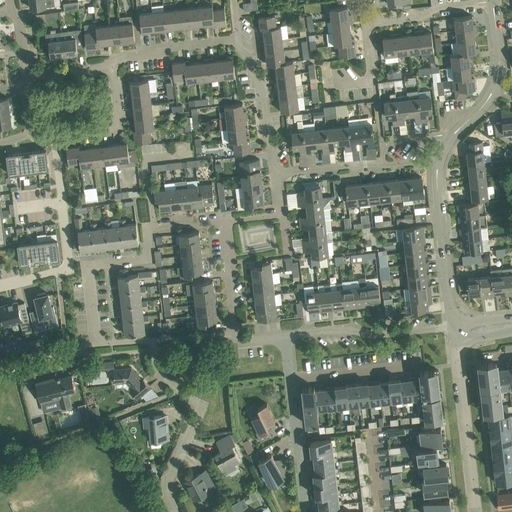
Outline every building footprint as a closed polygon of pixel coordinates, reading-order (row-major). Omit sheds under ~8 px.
[(54,0),(29,0),(31,8),(55,5),(54,0)] [(243,3),(244,10),(259,9),(257,0),(250,0),(251,2),(243,3)] [(64,3),(65,10),(80,9),(79,1),(64,3)] [(212,5),(200,6),(202,24),(209,24),(210,26),(214,26),(212,5)] [(200,6),(188,8),(191,28),(195,28),(195,25),(202,24),(200,6)] [(348,6),(330,8),(332,20),(352,18),(351,13),(349,13),(348,6)] [(188,8),(177,9),(179,27),(185,26),(186,29),(191,28),(188,8)] [(227,24),(225,8),(213,10),(214,26),(227,24)] [(179,27),(177,9),(165,10),(167,31),(171,30),(171,28),(179,27)] [(165,10),(152,12),(155,30),(162,29),(162,32),(167,31),(165,10)] [(46,13),(47,19),(60,18),(59,11),(46,13)] [(155,30),(152,12),(140,13),(142,34),(148,33),(147,31),(155,30)] [(259,16),(261,28),(277,26),(276,14),(259,16)] [(455,18),(456,29),(476,27),(476,23),(473,23),(472,16),(455,18)] [(120,18),(121,24),(123,44),(128,44),(127,41),(135,40),(132,17),(120,18)] [(352,18),(332,20),(333,32),(351,30),(350,23),(352,23),(352,18)] [(121,24),(109,25),(111,43),(118,42),(118,45),(123,44),(121,24)] [(97,27),(97,31),(99,47),(104,46),(104,44),(111,43),(109,25),(97,27)] [(264,33),(265,40),(283,38),(281,25),(277,26),(261,28),(261,33),(264,33)] [(456,29),(457,41),(475,39),(474,33),(477,32),(476,27),(456,29)] [(81,29),(62,31),(63,40),(64,55),(78,53),(76,41),(83,41),(81,29)] [(333,32),(327,33),(328,45),(339,44),(355,42),(354,37),(352,37),(351,30),(333,32)] [(423,30),(419,31),(421,51),(433,50),(431,32),(424,33),(423,30)] [(64,55),(63,40),(62,31),(45,33),(47,49),(50,48),(51,56),(64,55)] [(97,31),(85,32),(87,48),(99,47),(97,31)] [(414,34),(407,35),(409,53),(421,51),(419,31),(414,31),(414,34)] [(400,33),(395,34),(397,54),(409,53),(407,35),(400,36),(400,33)] [(397,54),(395,34),(390,34),(391,37),(383,38),(385,55),(397,54)] [(263,48),(264,52),(284,50),(283,38),(265,40),(266,47),(263,48)] [(457,41),(459,53),(471,52),(471,53),(479,52),(479,47),(476,47),(475,39),(457,41)] [(355,42),(339,44),(339,47),(340,56),(356,54),(355,46),(355,42)] [(268,64),(276,64),(286,61),(284,50),(264,52),(264,57),(267,57),(268,64)] [(451,54),(453,66),(470,64),(469,57),(472,57),(471,53),(471,52),(459,53),(451,54)] [(228,59),(221,60),(223,77),(235,76),(233,56),(228,56),(228,59)] [(204,62),(197,62),(199,80),(211,79),(209,58),(204,59),(204,62)] [(213,58),(209,58),(211,79),(223,77),(221,60),(214,60),(213,58)] [(274,71),(274,75),(295,73),(294,60),(286,61),(276,64),(277,70),(274,71)] [(174,79),(187,77),(185,61),(172,63),(174,79)] [(185,61),(187,77),(187,82),(199,80),(197,62),(190,63),(189,61),(185,61)] [(454,78),(458,78),(474,76),(474,72),(471,72),(470,64),(453,66),(454,78)] [(439,69),(432,70),(432,72),(433,76),(434,82),(441,81),(439,69)] [(278,80),(278,87),(297,85),(295,73),(274,75),(275,80),(278,80)] [(474,76),(458,78),(460,88),(455,88),(456,98),(471,97),(470,89),(476,89),(474,76)] [(131,86),(132,93),(150,91),(149,79),(128,82),(129,87),(131,86)] [(434,82),(433,82),(435,96),(436,95),(439,95),(445,94),(443,81),(441,81),(434,82)] [(277,95),(277,99),(298,97),(297,85),(278,87),(279,94),(277,95)] [(131,101),(131,106),(152,103),(150,91),(132,93),(133,101),(131,101)] [(391,101),(385,102),(386,117),(393,116),(394,125),(399,124),(396,93),(390,94),(391,101)] [(419,97),(422,121),(427,121),(426,112),(432,112),(431,96),(419,97)] [(0,112),(10,111),(8,97),(0,98),(0,112)] [(298,97),(277,99),(278,104),(280,104),(281,111),(300,109),(298,97)] [(419,97),(408,99),(410,114),(415,114),(416,122),(422,121),(419,97)] [(408,99),(396,100),(399,124),(405,123),(404,115),(410,114),(408,99)] [(134,110),(135,118),(153,115),(152,103),(131,106),(132,110),(134,110)] [(226,105),(227,117),(247,115),(246,110),(244,110),(243,103),(226,105)] [(336,105),(337,113),(347,112),(346,104),(336,105)] [(10,111),(0,112),(0,126),(12,125),(10,111)] [(496,136),(511,134),(511,111),(501,113),(502,121),(494,122),(496,136)] [(134,130),(150,128),(154,128),(153,115),(135,118),(136,125),(133,125),(134,130)] [(227,117),(229,129),(246,127),(245,120),(248,119),(247,115),(227,117)] [(372,123),(361,125),(363,140),(368,139),(369,148),(375,147),(373,131),(372,123)] [(350,126),(352,150),(357,149),(356,141),(363,140),(361,125),(350,126)] [(350,126),(338,127),(340,143),(345,142),(346,150),(352,150),(350,126)] [(230,141),(250,139),(249,134),(247,134),(246,127),(229,129),(230,141)] [(338,127),(327,128),(330,152),(335,152),(334,143),(340,143),(338,127)] [(150,128),(134,130),(135,142),(151,140),(150,128)] [(327,128),(316,130),(317,145),(323,145),(324,153),(330,152),(327,128)] [(316,130),(304,131),(307,155),(312,154),(311,146),(317,145),(316,130)] [(307,155),(304,131),(289,133),(290,143),(293,143),(294,148),(300,147),(301,155),(307,155)] [(250,139),(230,141),(227,142),(229,154),(251,151),(250,139)] [(122,143),(115,144),(117,162),(118,167),(137,164),(136,149),(129,150),(127,140),(122,140),(122,143)] [(463,158),(464,164),(485,162),(482,141),(470,143),(471,151),(467,151),(468,158),(463,158)] [(107,142),(103,143),(105,163),(117,162),(115,144),(108,145),(107,142)] [(98,146),(91,147),(94,165),(105,163),(103,143),(98,143),(98,146)] [(201,145),(196,145),(197,157),(206,156),(205,144),(201,145)] [(79,146),(81,162),(82,172),(90,171),(90,165),(94,165),(91,147),(84,148),(84,145),(79,146)] [(69,163),(81,162),(79,146),(67,147),(69,163)] [(46,150),(36,151),(39,170),(48,169),(46,150)] [(36,151),(27,152),(29,171),(39,170),(36,151)] [(27,152),(17,153),(19,173),(29,171),(27,152)] [(17,153),(7,154),(10,174),(19,173),(17,153)] [(260,159),(240,161),(242,176),(250,175),(250,171),(261,170),(260,159)] [(465,176),(470,176),(486,174),(485,162),(464,164),(468,164),(469,170),(465,170),(465,176)] [(250,175),(242,176),(243,186),(252,185),(251,182),(262,181),(261,170),(250,171),(250,175)] [(466,182),(466,188),(487,186),(486,174),(470,176),(470,182),(466,182)] [(422,177),(411,178),(414,197),(424,195),(422,177)] [(411,178),(401,179),(403,198),(414,197),(411,178)] [(401,179),(390,180),(392,199),(403,198),(401,179)] [(298,194),(298,199),(322,197),(321,185),(323,181),(323,180),(302,183),(302,184),(305,187),(306,193),(298,194)] [(390,180),(379,182),(382,200),(392,199),(390,180)] [(252,185),(243,186),(244,197),(253,196),(252,193),(263,191),(262,181),(251,182),(252,185)] [(379,182),(368,183),(371,202),(382,200),(379,182)] [(368,183),(358,184),(360,203),(371,202),(368,183)] [(508,183),(500,184),(501,196),(509,195),(508,187),(508,183)] [(212,184),(198,186),(199,194),(202,194),(203,205),(215,204),(212,184)] [(360,203),(358,184),(346,185),(348,204),(360,203)] [(487,186),(466,188),(471,188),(472,194),(467,194),(468,200),(495,197),(494,185),(487,186)] [(198,186),(187,187),(188,196),(192,195),(193,206),(203,205),(202,194),(199,194),(198,186)] [(187,187),(176,188),(177,197),(181,196),(182,207),(193,206),(192,195),(188,196),(187,187)] [(140,188),(121,191),(121,197),(140,195),(140,188)] [(176,188),(165,189),(166,198),(170,198),(171,208),(182,207),(181,196),(177,197),(176,188)] [(165,189),(155,190),(156,202),(159,202),(160,210),(171,208),(170,198),(166,198),(165,189)] [(253,196),(244,197),(245,208),(257,207),(256,203),(264,202),(263,191),(252,193),(253,196)] [(322,197),(298,199),(299,205),(307,204),(308,210),(323,208),(323,207),(332,196),(322,197)] [(462,210),(463,216),(486,213),(484,201),(457,204),(458,210),(462,210)] [(301,222),(325,219),(331,219),(330,208),(323,208),(308,210),(308,216),(300,217),(301,222)] [(460,228),(460,229),(487,226),(486,213),(463,216),(459,216),(459,222),(464,222),(464,228),(460,228)] [(405,215),(406,223),(414,223),(413,214),(405,215)] [(79,241),(73,241),(75,250),(94,249),(91,229),(83,230),(81,217),(75,218),(77,231),(78,231),(79,241)] [(125,219),(120,220),(120,225),(123,245),(139,243),(136,223),(126,224),(125,219)] [(310,227),(310,233),(326,231),(325,219),(301,222),(301,228),(310,227)] [(111,221),(105,222),(106,227),(108,247),(123,245),(120,225),(112,226),(111,221)] [(97,223),(91,224),(91,229),(94,249),(108,247),(106,227),(97,228),(97,223)] [(403,228),(404,240),(420,238),(425,237),(424,225),(403,228)] [(466,240),(488,237),(487,226),(460,229),(461,234),(465,234),(466,240)] [(303,245),(327,242),(333,241),(332,230),(326,231),(310,233),(311,239),(303,240),(303,245)] [(199,231),(180,234),(181,245),(190,244),(189,240),(200,239),(199,231)] [(404,240),(406,252),(422,250),(421,244),(426,243),(425,237),(420,238),(404,240)] [(488,237),(466,240),(461,240),(462,246),(466,246),(467,252),(489,250),(488,237)] [(57,239),(47,241),(50,260),(60,259),(57,239)] [(190,244),(181,245),(182,255),(191,254),(190,251),(201,250),(200,239),(189,240),(190,244)] [(47,241),(38,242),(40,261),(50,260),(47,241)] [(38,242),(28,243),(31,262),(40,261),(38,242)] [(327,242),(303,245),(304,250),(312,250),(313,256),(329,254),(327,242)] [(28,243),(18,244),(21,264),(31,262),(28,243)] [(505,248),(496,249),(497,257),(506,256),(505,248)] [(406,252),(407,264),(423,262),(422,256),(427,255),(426,249),(422,250),(406,252)] [(191,254),(182,255),(183,266),(192,265),(192,262),(203,260),(201,250),(190,251),(191,254)] [(363,253),(351,254),(352,262),(364,261),(363,253)] [(481,254),(472,255),(473,263),(482,262),(481,254)] [(380,268),(386,267),(389,267),(387,255),(379,256),(380,268)] [(473,263),(472,255),(462,256),(463,264),(473,263)] [(192,265),(183,266),(185,277),(196,276),(196,272),(204,271),(203,260),(192,262),(192,265)] [(260,266),(252,267),(253,278),(264,277),(263,273),(272,272),(271,261),(259,262),(260,266)] [(407,264),(408,276),(424,274),(424,268),(428,267),(428,261),(423,262),(407,264)] [(380,268),(382,280),(390,279),(390,275),(387,275),(386,267),(380,268)] [(511,267),(503,268),(506,295),(511,294),(511,267)] [(491,270),(492,276),(494,292),(499,291),(500,296),(506,295),(503,268),(491,270)] [(128,269),(119,270),(120,276),(119,276),(120,289),(141,287),(140,278),(152,277),(152,276),(152,272),(152,271),(138,272),(138,274),(129,275),(128,269)] [(264,277),(253,278),(254,289),(265,287),(265,284),(273,283),(272,272),(263,273),(264,277)] [(410,287),(410,288),(426,286),(425,280),(430,279),(429,273),(424,274),(408,276),(409,283),(405,284),(405,288),(410,287)] [(492,276),(480,277),(482,293),(482,298),(494,297),(494,292),(492,276)] [(360,286),(355,286),(358,307),(363,307),(362,302),(368,302),(369,306),(370,306),(367,285),(366,285),(366,277),(359,278),(360,286)] [(482,293),(480,277),(467,279),(469,295),(476,294),(476,299),(482,298),(482,293)] [(213,280),(193,283),(195,294),(203,292),(203,289),(214,288),(213,280)] [(342,282),(331,283),(334,310),(339,310),(338,305),(344,304),(345,309),(346,309),(343,288),(342,282)] [(265,287),(254,289),(255,299),(266,298),(266,295),(275,294),(273,283),(265,284),(265,287)] [(319,291),(322,312),(327,311),(326,306),(332,306),(333,310),(334,310),(331,283),(319,285),(319,291)] [(379,284),(367,285),(370,306),(375,305),(374,301),(381,300),(379,284)] [(410,288),(411,299),(427,298),(426,292),(431,291),(430,285),(426,286),(410,288)] [(146,286),(141,287),(120,289),(122,304),(142,301),(141,293),(146,292),(146,286)] [(355,286),(343,288),(346,309),(351,308),(350,304),(356,303),(357,308),(358,307),(355,286)] [(203,292),(195,294),(196,304),(205,303),(204,300),(215,298),(214,288),(203,289),(203,292)] [(321,312),(322,312),(319,291),(307,292),(309,313),(315,312),(315,308),(321,307),(321,312)] [(45,317),(56,314),(54,306),(52,306),(48,293),(45,294),(45,292),(37,294),(38,296),(35,296),(38,309),(30,311),(35,331),(48,328),(45,317)] [(266,298),(255,299),(257,310),(267,309),(267,305),(276,304),(275,294),(266,295),(266,298)] [(427,298),(411,299),(412,312),(429,310),(428,304),(432,303),(432,297),(427,298)] [(205,303),(196,304),(197,315),(206,314),(205,310),(216,309),(215,298),(204,300),(205,303)] [(142,301),(122,304),(124,318),(144,316),(143,307),(148,307),(147,301),(142,301)] [(9,304),(0,306),(5,325),(20,321),(23,334),(32,331),(25,302),(18,304),(17,302),(13,303),(13,302),(8,303),(9,304)] [(393,303),(384,303),(385,315),(394,314),(393,303)] [(267,309),(257,310),(258,321),(278,319),(276,304),(267,305),(267,309)] [(198,320),(191,321),(192,327),(210,325),(209,321),(218,320),(216,309),(205,310),(206,314),(197,315),(198,320)] [(149,315),(144,316),(124,318),(126,334),(145,332),(144,321),(150,321),(149,315)] [(43,338),(36,339),(38,346),(44,344),(43,338)] [(18,342),(4,345),(7,354),(20,351),(18,342)] [(496,363),(488,364),(489,367),(480,368),(481,375),(482,387),(484,386),(485,391),(483,391),(483,393),(484,393),(484,392),(486,392),(489,413),(502,412),(497,369),(496,363)] [(132,367),(114,369),(115,386),(123,386),(129,391),(130,390),(137,397),(150,386),(144,378),(142,380),(132,367)] [(507,368),(497,369),(500,392),(504,391),(503,388),(509,387),(507,368)] [(421,372),(421,376),(426,420),(439,419),(438,408),(442,407),(440,397),(438,397),(438,392),(440,392),(438,373),(429,374),(429,371),(421,372)] [(36,382),(38,392),(41,402),(60,397),(62,407),(72,405),(69,393),(76,392),(72,374),(55,379),(55,377),(36,382)] [(411,377),(413,398),(413,401),(418,401),(418,397),(423,397),(421,376),(411,377)] [(400,379),(402,399),(403,403),(407,402),(407,399),(413,398),(411,377),(400,379)] [(389,380),(389,382),(391,400),(392,404),(397,403),(396,400),(402,399),(400,379),(389,380)] [(368,382),(370,403),(370,406),(375,406),(375,402),(381,402),(379,383),(379,381),(368,382)] [(357,383),(360,408),(364,407),(364,404),(370,403),(368,382),(357,383)] [(379,383),(381,402),(381,405),(386,405),(386,401),(391,400),(389,382),(379,383)] [(349,405),(349,409),(354,408),(354,414),(360,414),(360,408),(357,383),(346,385),(349,405)] [(335,386),(338,407),(338,410),(343,410),(343,406),(349,405),(346,385),(335,386)] [(308,431),(320,430),(318,413),(315,390),(315,386),(308,387),(309,391),(303,392),(308,431)] [(335,386),(325,387),(325,389),(327,408),(327,411),(332,411),(332,407),(338,407),(335,386)] [(327,408),(325,389),(315,390),(318,413),(322,412),(321,409),(327,408)] [(269,423),(275,420),(267,403),(256,408),(259,414),(252,417),(258,429),(255,430),(260,442),(272,436),(269,430),(272,429),(269,423)] [(88,407),(91,418),(102,416),(99,405),(88,407)] [(80,414),(83,425),(90,423),(88,412),(80,414)] [(511,414),(489,417),(491,428),(510,426),(510,427),(511,426),(511,414)] [(167,415),(144,417),(145,427),(150,426),(151,440),(147,440),(148,448),(160,447),(160,439),(169,439),(169,437),(167,438),(166,424),(167,424),(167,415)] [(45,419),(34,423),(38,439),(50,436),(45,419)] [(422,444),(436,443),(443,442),(441,428),(434,428),(434,424),(420,425),(422,444)] [(491,428),(490,428),(492,439),(511,437),(510,427),(510,426),(491,428)] [(236,432),(231,434),(235,442),(240,439),(236,432)] [(240,459),(233,445),(236,444),(235,442),(231,434),(216,441),(221,451),(215,455),(223,469),(240,459)] [(511,441),(511,437),(492,439),(493,450),(511,447),(511,441)] [(314,453),(333,451),(336,450),(336,445),(332,446),(331,439),(313,441),(314,453)] [(423,448),(418,449),(420,462),(438,460),(436,443),(422,444),(423,448)] [(252,446),(246,449),(249,454),(255,451),(252,446)] [(511,447),(493,450),(494,460),(511,458),(511,447)] [(249,454),(253,461),(264,455),(261,449),(255,451),(249,454)] [(315,463),(334,461),(337,461),(337,456),(333,457),(333,451),(314,453),(315,463)] [(259,460),(271,483),(283,477),(286,477),(284,458),(274,459),(272,454),(259,460)] [(511,458),(494,460),(495,471),(496,471),(511,469),(511,458)] [(426,479),(448,477),(446,463),(438,464),(438,460),(420,462),(420,469),(425,469),(426,479)] [(316,474),(335,472),(339,472),(338,467),(335,467),(334,461),(315,463),(316,473),(316,474)] [(511,469),(496,471),(497,482),(511,480),(511,469)] [(191,492),(195,499),(210,491),(212,497),(218,493),(206,470),(185,481),(187,486),(189,485),(192,491),(191,492)] [(156,472),(149,476),(151,481),(159,477),(156,472)] [(316,485),(336,483),(340,482),(339,478),(336,478),(335,472),(316,474),(316,473),(314,474),(316,485)] [(426,479),(424,480),(426,493),(428,493),(429,497),(442,496),(442,492),(447,491),(446,478),(426,479)] [(317,496),(338,494),(341,493),(341,488),(337,489),(336,483),(316,485),(317,496)] [(254,492),(249,495),(252,500),(258,497),(254,492)] [(511,493),(498,495),(500,508),(511,506),(511,493)] [(318,507),(320,506),(339,504),(342,504),(342,499),(338,499),(338,494),(317,496),(318,507)] [(429,501),(425,502),(426,511),(451,511),(450,499),(443,500),(442,496),(429,497),(429,501)]
